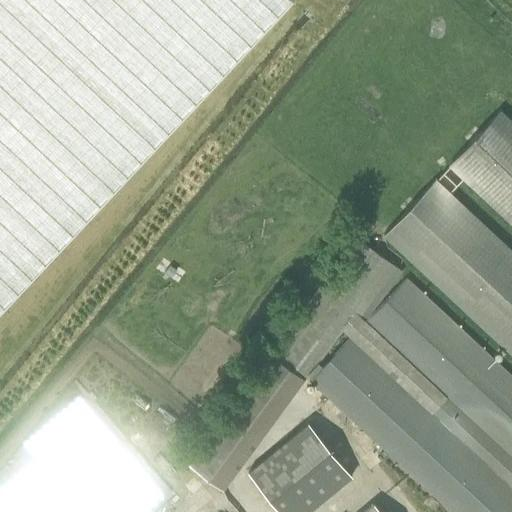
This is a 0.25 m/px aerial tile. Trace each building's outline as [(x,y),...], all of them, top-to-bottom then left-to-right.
[(0,0),(0,310),(291,0),(0,0)] [(511,120),(500,109),(448,164),(511,224),(511,120)] [(381,305),(380,304),(402,270),(356,237),(220,419),(187,463),(224,490),(256,445),(291,397),(306,377),(314,385),(451,511),(511,511),(511,249),(450,192),(437,179),(435,178),(383,233),(511,354),(511,377),(409,283),(405,279),(381,305)] [(240,474),(272,511),(306,511),(347,477),(300,423),(240,474)] [(362,511),(381,511),(374,503),(362,511)]
